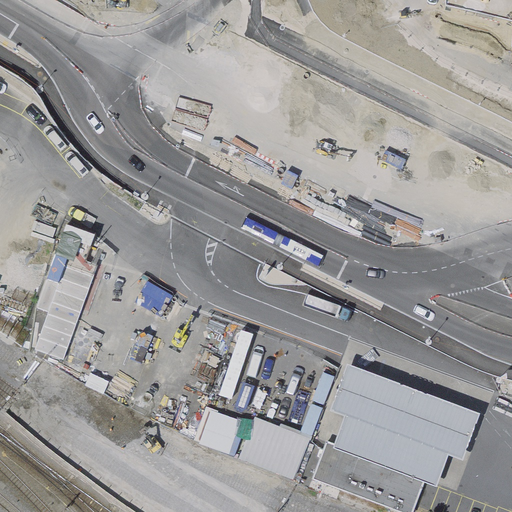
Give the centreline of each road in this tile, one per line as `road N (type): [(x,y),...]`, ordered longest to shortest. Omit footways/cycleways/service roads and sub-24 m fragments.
road 1 (secondary): [(107,140),(228,211),(473,324)]
road 2 (secondary): [(511,163),(272,52)]
road 3 (secondary): [(0,22),(66,74),(107,140)]
road 4 (secondary): [(189,28),(138,41),(110,96),(107,140)]
